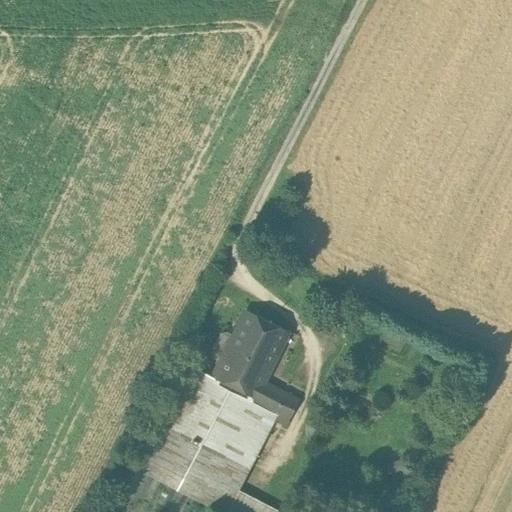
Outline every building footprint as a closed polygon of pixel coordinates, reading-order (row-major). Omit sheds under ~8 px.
[(287,333),(246,312),(227,348),(268,369),(287,333)] [(268,369),(227,348),(213,376),(225,382),(242,391),(252,396),(250,399),(288,418),(297,399),(262,381),(268,369)] [(208,373),(186,361),(176,380),(195,390),(199,392),(208,373)] [(216,401),(199,392),(167,454),(163,453),(195,390),(176,380),(139,453),(204,486),(222,450),(213,446),(242,391),(225,382),(216,401)] [(252,396),(242,391),(213,446),(222,450),(204,486),(205,487),(231,500),(272,419),(284,426),(288,418),(250,399),(252,396)] [(255,511),(231,500),(205,487),(198,500),(221,511),(255,511)]
